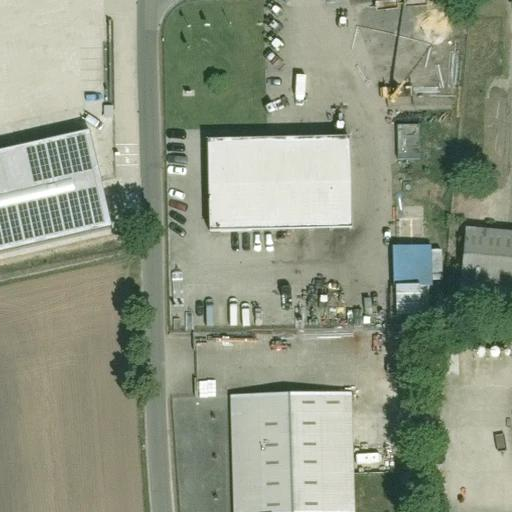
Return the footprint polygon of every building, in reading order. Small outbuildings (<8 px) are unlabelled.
[(99,133),(0,155),(0,255),(120,228),(99,133)] [(216,144),(218,228),(360,225),(358,141),(216,144)] [(511,236),(458,235),(455,314),(511,315),(511,236)] [(388,249),(392,326),(431,323),(426,247),(388,249)] [(236,397),(239,511),(358,511),(355,393),(236,397)]
